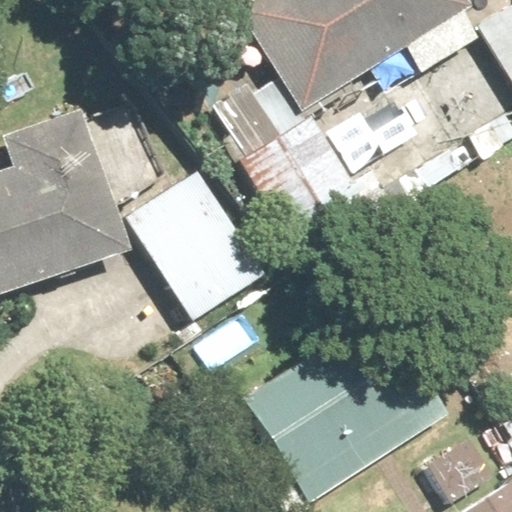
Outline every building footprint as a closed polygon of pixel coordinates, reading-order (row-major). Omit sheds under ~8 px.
[(244,0),(227,11),(280,97),(294,114),(397,50),(412,74),(466,40),(453,18),(463,12),(456,0),(244,0)] [(511,1),(470,29),(511,94),(511,1)] [(168,193),(131,100),(1,147),(10,175),(0,178),(0,294),(128,253),(116,214),(168,193)] [(261,280),(193,183),(125,230),(193,327),(261,280)] [(434,421),(369,321),(241,405),(306,505),(434,421)] [(511,511),(511,485),(499,495),(460,436),(417,464),(449,511),(511,511)]
